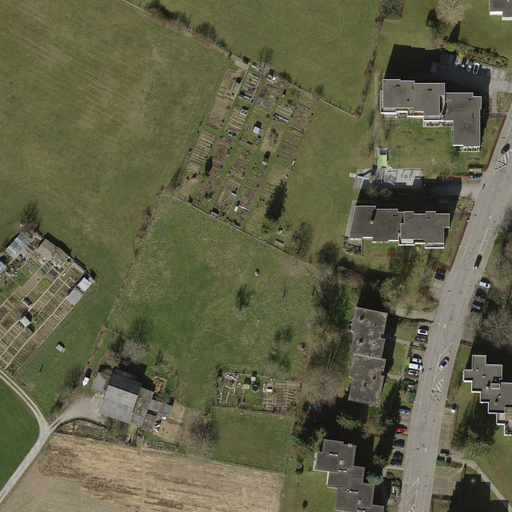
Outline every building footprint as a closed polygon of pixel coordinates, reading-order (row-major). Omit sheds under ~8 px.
[(501,26),(511,25),(511,0),(485,0),(486,4),(489,4),(489,20),(501,20),(501,26)] [(464,147),(464,148),(480,148),(480,110),(482,110),(482,98),(473,98),(473,95),(445,96),(445,85),(418,86),(414,86),(414,83),(400,83),(400,81),(383,81),(384,93),(381,92),(381,114),(407,114),(407,118),(423,118),(423,124),(453,123),(454,147),(464,147)] [(350,212),(350,241),(399,242),(399,212),(350,212)] [(400,217),(400,247),(447,247),(447,218),(400,217)] [(17,254),(20,251),(28,260),(34,254),(20,239),(11,248),(17,254)] [(47,239),(38,250),(61,270),(70,260),(47,239)] [(21,300),(28,294),(23,287),(15,293),(21,300)] [(385,339),(381,338),(382,333),(384,334),(388,314),(357,307),(352,330),(355,331),(350,353),(354,354),(381,359),(385,339)] [(352,378),(347,401),(377,407),(387,361),(381,359),(354,354),(349,378),(352,378)] [(487,359),(472,359),(471,374),(464,374),(463,386),(472,386),(472,396),(481,396),(481,406),(490,406),(490,416),(498,416),(498,427),(506,427),(506,437),(511,436),(511,386),(503,386),(504,369),(487,369),(487,359)] [(114,370),(99,413),(128,423),(129,420),(140,424),(152,393),(138,388),(139,385),(135,383),(137,378),(114,370)] [(383,511),(384,507),(373,505),(375,486),(363,485),(365,468),(354,467),(357,446),(344,445),(344,442),(324,440),(322,452),(317,451),(314,470),(329,472),(327,488),(337,489),(334,510),(345,511),(383,511)]
